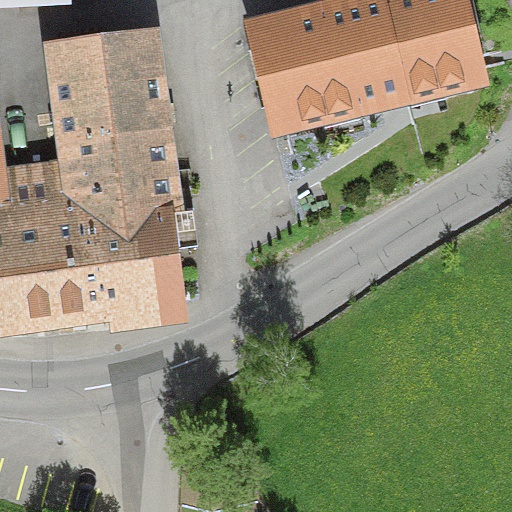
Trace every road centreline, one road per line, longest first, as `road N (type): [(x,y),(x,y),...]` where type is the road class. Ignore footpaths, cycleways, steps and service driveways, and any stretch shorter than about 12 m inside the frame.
road 1 (tertiary): [(122,378),(232,334),(511,167)]
road 2 (residential): [(143,511),(122,378)]
road 3 (tertiary): [(0,386),(59,391),(122,378)]
